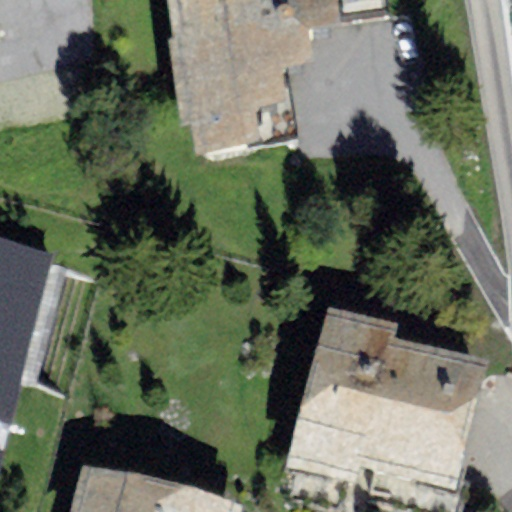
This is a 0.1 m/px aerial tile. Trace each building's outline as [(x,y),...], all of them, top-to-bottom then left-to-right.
[(0,0),(0,12),(19,9),(17,0),(0,0)] [(158,0),(187,185),(266,172),(261,142),(296,137),(291,104),(336,97),(331,64),(355,60),(351,34),(385,29),(380,0),(158,0)] [(0,256),(0,471),(50,269),(0,256)] [(328,327),(282,495),(346,511),(367,511),(372,495),(433,511),(455,511),(490,389),(395,363),(399,346),(328,327)] [(180,511),(83,486),(76,511),(180,511)]
